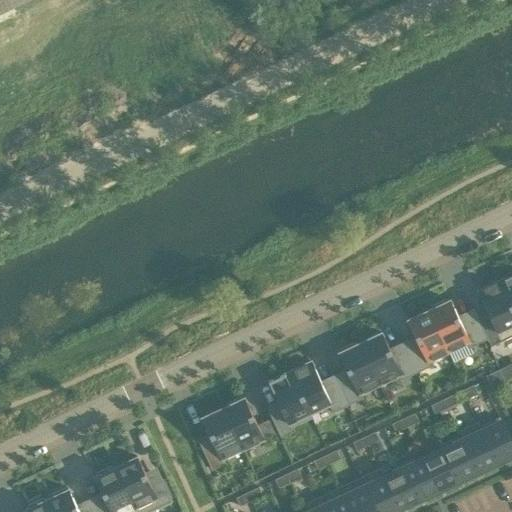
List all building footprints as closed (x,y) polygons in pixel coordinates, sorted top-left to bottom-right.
[(0,0),(0,16),(35,0),(0,0)] [(511,273),(499,280),(511,307),(511,273)] [(511,335),(511,307),(499,280),(477,290),(490,317),(479,322),(490,345),(511,335)] [(429,309),(451,356),(483,340),(472,317),(461,322),(457,314),(450,299),(447,300),(446,299),(431,306),(432,307),(429,309)] [(451,356),(429,309),(407,319),(414,333),(418,343),(408,348),(418,371),(451,356)] [(382,388),(414,373),(403,350),(392,355),(388,345),(381,331),(360,342),(382,388)] [(382,388),(360,342),(356,343),(356,342),(341,349),(341,350),(338,352),(350,375),(339,380),(350,403),(382,388)] [(335,383),(324,388),(311,360),(290,371),(312,417),(310,412),(328,403),(333,412),(346,406),(335,383)] [(500,370),(487,376),(493,388),(505,382),(500,370)] [(293,426),(312,417),(290,371),(268,381),(281,408),(270,413),(281,436),(294,430),(293,426)] [(474,384),(462,390),(466,398),(479,392),(474,384)] [(442,399),(446,408),(457,402),(453,393),(442,399)] [(226,405),(223,407),(242,448),(264,438),(263,438),(274,433),(268,419),(257,424),(244,397),(241,398),(240,396),(225,404),(226,405)] [(446,408),(442,399),(430,405),(434,413),(446,408)] [(242,448),(223,407),(201,417),(212,440),(201,445),(212,469),(225,462),(223,457),(242,448)] [(418,421),(414,412),(403,418),(407,426),(418,421)] [(479,425),(478,426),(496,462),(511,454),(511,444),(499,416),(479,425)] [(407,426),(403,418),(391,423),(395,432),(407,426)] [(479,425),(477,421),(456,431),(458,435),(459,435),(476,471),(496,462),(478,426),(479,425)] [(375,431),(364,436),(368,444),(379,439),(375,431)] [(476,471),(459,435),(458,435),(439,445),(441,449),(457,481),(476,471)] [(368,444),(364,436),(352,441),(356,450),(368,444)] [(336,449),(325,455),(329,463),(340,458),(336,449)] [(457,481),(441,449),(422,458),(437,490),(457,481)] [(329,463),(325,455),(313,460),(317,469),(329,463)] [(147,511),(172,501),(159,474),(148,479),(137,456),(116,466),(137,511),(147,511)] [(437,490),(422,458),(402,467),(418,499),(437,490)] [(137,511),(116,466),(112,467),(111,466),(96,473),(97,474),(94,476),(105,499),(95,504),(98,511),(137,511)] [(379,467),(359,477),(375,511),(390,511),(398,508),(383,476),(384,476),(379,467)] [(402,467),(384,476),(383,476),(398,508),(418,499),(402,467)] [(301,476),(297,468),(286,473),(290,482),(301,476)] [(290,482),(286,473),(274,479),(278,487),(290,482)] [(375,511),(359,477),(340,486),(352,511),(375,511)] [(262,494),(258,486),(247,491),(251,500),(262,494)] [(352,511),(340,486),(320,495),(328,511),(352,511)] [(92,511),(90,506),(79,511),(68,488),(65,489),(65,488),(50,495),(50,497),(47,498),(53,511),(92,511)] [(251,500),(247,491),(235,497),(239,505),(251,500)] [(328,511),(320,495),(300,505),(303,511),(328,511)] [(53,511),(47,498),(43,500),(43,498),(28,505),(29,507),(25,508),(27,511),(53,511)]
